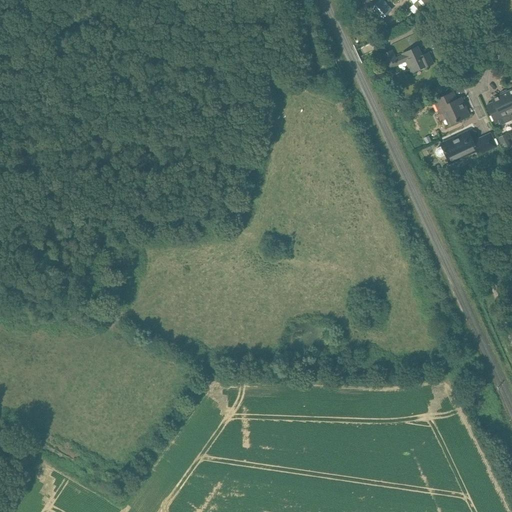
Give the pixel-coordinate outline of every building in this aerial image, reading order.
[(361,0),(369,9),(379,0),(361,0)] [(379,0),(369,9),(379,20),(392,10),(382,0),(379,0)] [(418,0),(413,5),(419,11),(431,0),(418,0)] [(413,71),(433,62),(428,53),(422,56),(418,47),(403,54),(404,55),(395,59),(392,51),(384,54),(390,68),(408,60),(413,71)] [(511,115),(510,112),(511,111),(511,89),(492,99),(493,102),(487,105),(495,123),(499,122),(500,123),(500,124),(501,124),(502,124),(504,124),(511,121),(511,120),(511,119),(511,115)] [(448,125),(460,119),(469,115),(461,97),(457,100),(453,92),(434,101),(440,114),(442,113),(448,125)] [(441,157),(446,155),(448,160),(469,151),(470,154),(483,148),(485,152),(497,146),(491,133),(473,141),(468,131),(457,136),(457,137),(441,144),(442,146),(437,148),(435,152),(437,155),(441,157)]
